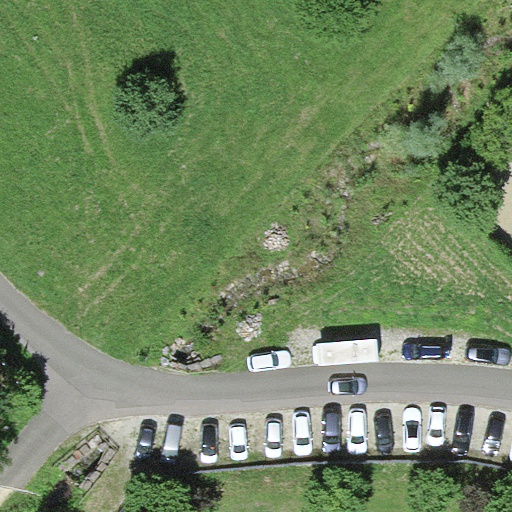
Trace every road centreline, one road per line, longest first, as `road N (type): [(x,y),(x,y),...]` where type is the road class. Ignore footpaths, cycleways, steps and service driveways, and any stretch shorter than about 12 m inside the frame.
road 1 (unclassified): [(511,391),(459,385),(244,394),(94,385),(0,292)]
road 2 (track): [(0,511),(94,385)]
